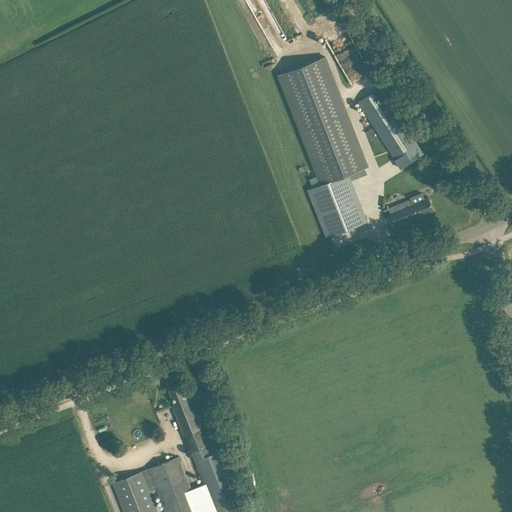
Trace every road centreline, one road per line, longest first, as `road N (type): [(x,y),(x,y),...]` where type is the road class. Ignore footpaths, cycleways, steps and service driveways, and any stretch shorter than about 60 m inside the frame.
road 1 (tertiary): [(0,416),(491,224)]
road 2 (unclassified): [(491,224),(352,0)]
